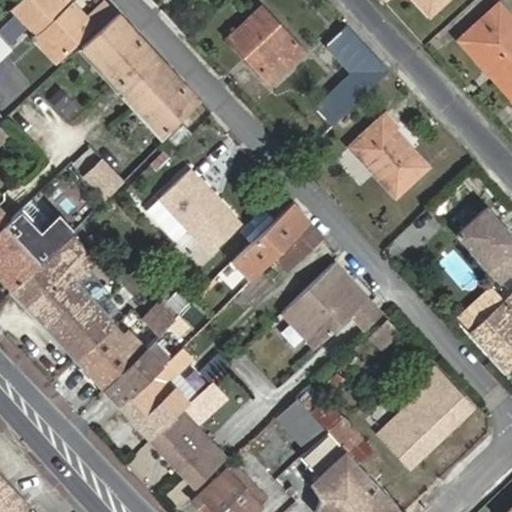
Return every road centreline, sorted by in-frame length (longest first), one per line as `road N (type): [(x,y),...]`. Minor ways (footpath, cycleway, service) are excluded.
road 1 (residential): [(511,414),(128,0)]
road 2 (residential): [(354,0),(511,170)]
road 3 (secondary): [(124,511),(0,376)]
